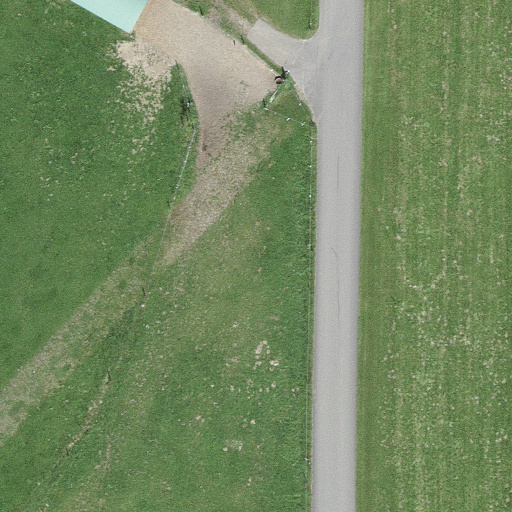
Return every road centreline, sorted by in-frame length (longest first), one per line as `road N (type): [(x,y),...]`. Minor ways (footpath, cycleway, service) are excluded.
road 1 (track): [(269,0),(345,62),(0,424)]
road 2 (unclassified): [(347,0),(333,511)]
